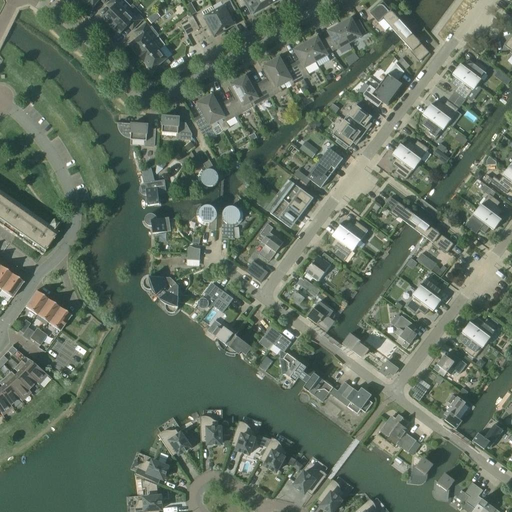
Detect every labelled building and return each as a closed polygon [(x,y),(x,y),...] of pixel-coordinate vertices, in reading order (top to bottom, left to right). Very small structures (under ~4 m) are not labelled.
[(84,0),(84,1),(85,2),(85,3),(88,5),(89,5),(93,8),(99,0),(104,0),(106,2),(105,3),(105,4),(107,0),(84,0)] [(112,26),(126,11),(131,7),(123,0),(111,0),(107,5),(109,4),(113,8),(104,17),(105,18),(105,20),(107,22),(109,22),(112,26)] [(215,12),(225,31),(226,30),(225,29),(235,24),(229,13),(235,9),(230,0),(224,0),(222,1),(225,7),(215,12)] [(261,9),(263,8),(258,0),(236,0),(240,6),(247,3),(253,14),(256,12),(256,13),(262,11),(261,9)] [(258,0),(263,8),(264,8),(265,9),(270,6),(269,5),(273,3),(271,0),(258,0)] [(383,19),(397,35),(406,27),(396,15),(395,16),(383,2),(370,14),(379,23),(383,19)] [(126,11),(112,26),(120,34),(130,25),(134,29),(132,30),(133,31),(144,19),(139,15),(135,19),(126,11)] [(225,31),(215,12),(205,17),(203,12),(196,16),(202,27),(208,24),(215,36),(225,31)] [(187,20),(194,32),(199,29),(193,17),(187,20)] [(340,25),(340,26),(350,43),(361,37),(361,36),(367,33),(360,20),(354,24),(351,18),(344,22),(345,22),(340,25)] [(187,20),(181,23),(188,35),(194,32),(187,20)] [(136,54),(153,41),(146,32),(151,28),(146,23),(134,33),(138,38),(130,44),(133,48),(133,50),(136,54)] [(326,39),(333,52),(338,49),(350,43),(340,26),(340,25),(335,28),(334,27),(328,31),(331,36),(326,39)] [(406,27),(397,35),(409,47),(412,51),(410,52),(419,62),(429,53),(417,39),(406,27)] [(306,44),(307,44),(316,62),(327,55),(333,52),(326,39),(320,42),(317,37),(311,40),(311,41),(306,44)] [(160,50),(153,41),(136,54),(142,61),(143,62),(144,62),(160,50)] [(296,66),(304,79),(310,76),(305,68),(316,62),(307,44),(306,44),(301,46),(294,49),(302,63),(296,66)] [(160,50),(144,62),(151,72),(153,70),(155,71),(157,69),(157,67),(168,59),(160,50)] [(347,58),(351,64),(358,60),(353,54),(347,58)] [(272,62),(284,84),(289,81),(292,86),(304,79),(296,66),(291,69),(284,57),(280,59),(279,58),(272,62)] [(397,62),(405,71),(411,66),(403,57),(397,62)] [(461,64),(457,70),(477,85),(488,69),(477,61),(475,65),(469,61),(464,67),(461,64)] [(263,84),(270,98),(283,91),(280,86),(284,84),(272,62),(265,66),(266,67),(262,70),(268,81),(263,84)] [(388,74),(380,85),(395,96),(403,86),(402,85),(402,83),(397,82),(398,81),(396,81),(399,77),(400,78),(404,72),(396,63),(388,74)] [(477,85),(457,70),(452,75),(456,78),(451,84),(457,88),(454,92),(465,101),(477,85)] [(239,80),(251,102),(255,100),(258,105),(270,98),(263,84),(257,87),(251,76),(247,78),(246,76),(239,80)] [(229,103),(237,117),(239,120),(241,119),(239,116),(249,110),(246,105),(251,102),(239,80),(232,84),(232,86),(228,88),(235,100),(229,103)] [(395,96),(380,85),(376,90),(370,86),(362,96),(378,108),(378,107),(377,106),(381,101),(382,102),(385,106),(386,106),(387,106),(395,96)] [(205,99),(223,132),(230,128),(227,122),(235,117),(237,117),(229,103),(224,106),(217,94),(213,97),(212,95),(205,99)] [(205,99),(198,103),(199,104),(195,107),(201,118),(195,122),(203,135),(213,130),(217,135),(223,132),(205,99)] [(447,125),(459,109),(448,101),(445,105),(439,101),(435,107),(431,104),(427,110),(447,125)] [(348,115),(344,120),(361,133),(365,128),(367,130),(372,124),(369,122),(372,117),(364,110),(364,111),(356,105),(348,115)] [(447,125),(427,110),(423,115),(426,118),(422,124),(427,128),(424,132),(435,141),(447,125)] [(163,116),(162,133),(178,134),(177,139),(185,139),(187,124),(179,123),(179,118),(163,116)] [(361,133),(344,120),(344,121),(337,130),(333,135),(338,139),(335,142),(346,150),(349,147),(350,148),(353,143),(356,145),(356,146),(361,139),(360,139),(358,137),(361,133)] [(120,124),(120,125),(120,126),(120,127),(120,128),(120,129),(121,130),(122,131),(122,132),(123,133),(124,134),(125,135),(126,135),(128,136),(129,136),(129,137),(131,137),(131,140),(146,141),(146,146),(154,147),(155,130),(148,129),(148,125),(120,123),(120,124)] [(401,144),(397,150),(417,165),(429,149),(418,141),(415,145),(409,141),(405,147),(401,144)] [(440,144),(437,149),(443,153),(447,149),(440,144)] [(332,174),(337,167),(343,159),(329,148),(318,163),(332,174)] [(443,153),(437,149),(433,153),(440,158),(443,153)] [(417,165),(397,150),(393,155),(396,158),(392,165),(397,169),(394,172),(405,181),(417,165)] [(207,189),(208,187),(210,187),(211,187),(212,187),(213,186),(214,186),(215,186),(215,185),(216,185),(217,184),(217,183),(218,182),(218,181),(219,180),(219,179),(219,178),(219,177),(219,176),(218,175),(210,161),(204,164),(207,170),(205,171),(204,172),(202,170),(200,173),(199,175),(199,178),(199,181),(200,184),(202,186),(204,188),(207,189)] [(332,174),(318,163),(307,178),(321,188),(332,174)] [(146,183),(155,182),(151,168),(142,172),(145,183),(146,183)] [(511,173),(507,170),(499,181),(494,177),(492,179),(487,175),(483,180),(489,185),(491,182),(507,194),(510,190),(511,192),(511,173)] [(159,200),(158,192),(166,191),(165,180),(155,182),(146,183),(145,183),(143,184),(142,184),(141,186),(140,187),(140,189),(140,190),(140,192),(141,193),(142,194),(144,195),(145,196),(147,196),(148,206),(155,205),(155,207),(161,206),(161,199),(159,200)] [(282,198),(302,214),(314,199),(293,183),(282,198)] [(486,194),(489,188),(485,185),(481,190),(486,194)] [(0,225),(15,236),(42,255),(58,232),(54,229),(58,224),(52,220),(49,225),(0,191),(0,225)] [(276,201),(265,193),(257,204),(268,212),(276,201)] [(489,195),(477,210),(498,225),(502,220),(498,217),(503,211),(497,207),(500,203),(489,195)] [(402,220),(415,230),(422,221),(410,211),(391,197),(387,204),(393,209),(390,214),(397,219),(398,217),(402,220)] [(282,198),(276,206),(275,205),(273,207),(275,208),(271,214),(291,229),(302,214),(282,198)] [(381,207),(375,203),(371,209),(377,213),(381,207)] [(216,230),(217,214),(217,213),(217,212),(216,211),(216,210),(215,209),(214,208),(213,207),(211,206),(210,206),(208,206),(207,206),(205,206),(204,207),(203,208),(201,206),(199,208),(197,211),(197,214),(197,217),(198,220),(200,222),(202,224),(205,225),(206,223),(207,223),(208,223),(209,223),(210,223),(209,230),(216,230)] [(223,214),(222,231),(222,235),(229,236),(228,238),(228,239),(235,239),(234,239),(233,227),(234,227),(237,226),(239,224),(241,222),(243,219),(243,216),(243,213),(242,210),(240,208),(238,209),(237,209),(237,208),(236,208),(235,207),(234,207),(233,207),(232,207),(231,207),(230,207),(229,207),(228,207),(227,208),(226,209),(225,210),(225,211),(224,212),(223,213),(223,214)] [(498,225),(477,210),(466,226),(477,234),(480,230),(485,234),(490,228),(494,231),(498,225)] [(145,219),(145,220),(145,222),(146,223),(146,224),(148,225),(149,226),(151,226),(152,226),(153,234),(171,231),(170,223),(166,223),(165,218),(158,219),(157,218),(156,216),(155,215),(154,214),(152,214),(151,214),(149,214),(148,215),(146,216),(146,218),(145,219)] [(431,227),(422,221),(415,230),(428,240),(429,240),(433,243),(431,245),(439,250),(440,248),(447,253),(454,244),(435,230),(431,227)] [(340,225),(336,231),(356,246),(368,230),(357,222),(354,226),(349,222),(344,228),(340,225)] [(268,224),(260,234),(265,238),(262,242),(266,245),(259,254),(269,262),(283,243),(270,233),(273,228),(268,224)] [(356,246),(336,231),(332,236),(336,239),(331,245),(337,249),(334,253),(345,261),(356,246)] [(188,254),(200,254),(200,249),(198,249),(196,248),(194,248),(192,247),(190,246),(188,248),(188,254)] [(424,252),(417,259),(439,276),(445,269),(424,252)] [(306,272),(307,274),(304,277),(310,282),(313,278),(318,282),(334,261),(324,253),(321,258),(318,256),(314,261),(312,264),(311,265),(310,265),(309,266),(308,268),(307,270),(306,270),(306,272)] [(414,269),(418,262),(412,259),(408,265),(414,269)] [(253,262),(246,272),(261,283),(268,273),(253,262)] [(0,266),(0,289),(1,290),(12,274),(0,266)] [(12,274),(1,290),(12,298),(23,282),(12,274)] [(429,275),(417,291),(437,306),(441,301),(437,298),(442,292),(437,288),(440,284),(429,275)] [(175,282),(171,278),(149,277),(148,277),(147,278),(146,278),(145,280),(144,281),(143,283),(144,285),(144,286),(145,287),(146,289),(148,289),(149,290),(151,290),(152,289),(153,291),(153,292),(154,293),(155,294),(156,296),(157,295),(158,297),(175,282)] [(303,281),(304,281),(301,286),(310,293),(311,291),(317,295),(320,291),(305,279),(303,281)] [(175,282),(158,297),(160,299),(161,300),(163,302),(165,303),(166,304),(166,305),(166,307),(166,308),(166,310),(167,311),(169,312),(170,313),(172,313),(173,313),(175,312),(176,311),(177,310),(178,308),(178,307),(179,286),(175,282)] [(216,302),(218,298),(223,292),(213,284),(204,297),(204,298),(202,299),(202,300),(201,302),(202,304),(203,305),(204,306),(206,307),(207,307),(208,306),(209,305),(213,300),(216,302)] [(36,315),(48,299),(36,291),(25,307),(36,315)] [(305,298),(295,291),(290,298),(299,305),(305,298)] [(437,306),(417,291),(405,307),(416,315),(419,311),(425,315),(429,309),(433,312),(437,306)] [(223,292),(218,298),(228,306),(233,299),(223,292)] [(48,323),(59,308),(48,299),(36,315),(48,323)] [(309,318),(308,318),(327,332),(334,322),(329,317),(333,312),(320,302),(314,309),(314,308),(309,314),(310,315),(310,314),(311,315),(309,318)] [(59,308),(48,323),(60,332),(71,316),(59,308)] [(402,316),(394,326),(399,329),(395,334),(400,337),(396,342),(406,349),(417,335),(413,331),(416,327),(402,316)] [(470,322),(466,328),(486,343),(498,327),(496,326),(498,324),(492,319),(490,321),(487,319),(484,323),(479,319),(474,325),(470,322)] [(31,324),(25,320),(18,330),(23,334),(31,324)] [(236,335),(235,335),(224,327),(225,328),(223,331),(217,326),(212,334),(218,339),(218,340),(218,341),(218,342),(219,344),(220,345),(220,346),(221,348),(223,349),(224,351),(230,343),(236,335)] [(264,337),(274,345),(281,335),(271,327),(264,337)] [(42,332),(37,328),(30,338),(35,342),(42,332)] [(486,343),(466,328),(462,333),(466,336),(461,342),(466,347),(463,350),(474,359),(486,343)] [(42,332),(35,342),(40,346),(47,335),(42,332)] [(350,334),(343,344),(361,358),(362,357),(361,357),(364,354),(364,355),(365,356),(369,350),(359,343),(361,341),(350,334)] [(236,335),(230,343),(224,351),(226,352),(227,352),(229,353),(230,353),(231,354),(232,354),(234,354),(236,354),(238,354),(239,355),(240,354),(239,353),(240,351),(246,355),(252,347),(236,335)] [(281,335),(274,345),(281,350),(280,352),(280,359),(283,375),(286,375),(296,382),(299,378),(303,381),(307,375),(303,372),(306,367),(296,359),(297,358),(290,354),(290,355),(288,353),(287,354),(284,352),(291,343),(281,335)] [(445,355),(434,369),(444,377),(447,373),(452,376),(455,371),(459,375),(467,365),(452,354),(449,358),(445,355)] [(266,356),(260,365),(267,370),(273,362),(266,356)] [(18,365),(39,385),(47,376),(51,380),(52,379),(29,360),(25,364),(21,361),(18,365)] [(398,369),(388,361),(380,372),(385,376),(389,371),(394,374),(398,369)] [(11,372),(31,393),(28,390),(36,382),(39,385),(18,365),(14,369),(18,372),(14,375),(11,372)] [(3,379),(22,401),(31,393),(11,372),(10,372),(3,379)] [(307,375),(303,381),(307,383),(304,388),(300,393),(310,400),(317,391),(324,390),(343,404),(347,399),(354,389),(345,382),(338,391),(331,386),(332,385),(326,380),(325,382),(314,373),(311,378),(307,375)] [(444,380),(439,376),(435,381),(440,385),(444,380)] [(0,391),(13,409),(13,408),(11,405),(19,398),(22,401),(3,379),(0,381),(0,383),(2,386),(0,387),(0,391)] [(413,389),(418,392),(414,397),(420,401),(427,391),(417,383),(413,389)] [(347,399),(343,404),(358,414),(361,410),(365,413),(373,403),(368,400),(372,395),(362,388),(358,392),(354,389),(347,399)] [(0,411),(3,416),(13,409),(0,391),(0,411)] [(466,403),(457,397),(456,398),(453,396),(452,395),(447,402),(448,402),(448,403),(451,405),(445,413),(442,410),(438,415),(442,418),(442,417),(445,420),(457,429),(462,421),(456,417),(466,403)] [(201,417),(202,442),(208,442),(208,444),(221,444),(221,427),(219,428),(219,422),(212,418),(204,416),(201,417)] [(398,444),(403,448),(410,437),(406,434),(409,431),(406,428),(409,424),(400,416),(396,421),(391,418),(381,432),(383,430),(399,442),(398,444)] [(239,422),(231,446),(238,448),(237,450),(250,454),(255,439),(253,438),(255,432),(253,431),(252,430),(251,429),(250,428),(249,427),(249,426),(248,425),(247,424),(246,424),(245,423),(243,422),(241,422),(240,422),(239,422)] [(485,438),(478,433),(473,441),(484,450),(487,446),(490,449),(504,431),(495,424),(485,438)] [(191,447),(181,433),(180,435),(176,430),(175,430),(174,430),(173,431),(171,431),(169,430),(167,431),(166,431),(165,431),(163,432),(162,432),(161,433),(160,434),(159,435),(173,456),(178,452),(180,454),(191,447)] [(410,437),(403,448),(408,452),(416,441),(410,437)] [(265,466),(276,472),(284,458),(283,456),(285,451),(284,450),(283,449),(282,448),(282,446),(281,445),(281,444),(280,443),(279,442),(277,440),(276,440),(275,439),(274,439),(272,438),(271,440),(267,448),(260,460),(266,464),(265,466)] [(271,440),(266,438),(263,447),(267,448),(271,440)] [(414,466),(412,483),(413,483),(419,483),(421,483),(422,482),(424,481),(425,480),(426,478),(426,475),(433,465),(423,458),(416,467),(414,466)] [(152,463),(147,461),(146,462),(145,463),(144,463),(143,464),(142,465),(141,466),(139,467),(138,468),(137,470),(136,471),(136,472),(136,473),(136,474),(135,475),(159,484),(161,478),(164,479),(168,467),(153,461),(152,463)] [(293,467),(299,472),(303,466),(297,461),(293,467)] [(310,469),(306,474),(304,472),(294,486),(305,493),(306,492),(312,496),(327,475),(326,474),(325,473),(324,473),(323,472),(321,471),(319,471),(318,470),(317,470),(315,470),(313,470),(312,470),(311,470),(310,469)] [(434,492),(435,494),(435,496),(437,498),(438,499),(440,499),(446,500),(447,491),(455,481),(445,474),(437,483),(436,482),(434,492)] [(333,480),(317,500),(323,504),(321,506),(329,511),(333,511),(342,501),(340,499),(343,495),(343,494),(342,493),(341,491),(341,490),(340,489),(340,487),(339,486),(338,484),(337,483),(337,482),(336,482),(334,481),(333,480)] [(466,502),(466,503),(478,487),(473,483),(465,494),(470,497),(466,502)] [(478,487),(466,503),(475,509),(472,511),(499,511),(479,496),(483,491),(478,487)] [(159,511),(160,510),(162,509),(161,496),(144,498),(145,500),(139,501),(138,502),(138,503),(138,504),(137,505),(136,508),(135,509),(135,510),(134,511),(159,511)] [(376,511),(376,510),(376,508),(376,507),(375,506),(375,505),(374,504),(374,503),(373,502),(373,501),(372,500),(370,500),(355,511),(376,511)]
